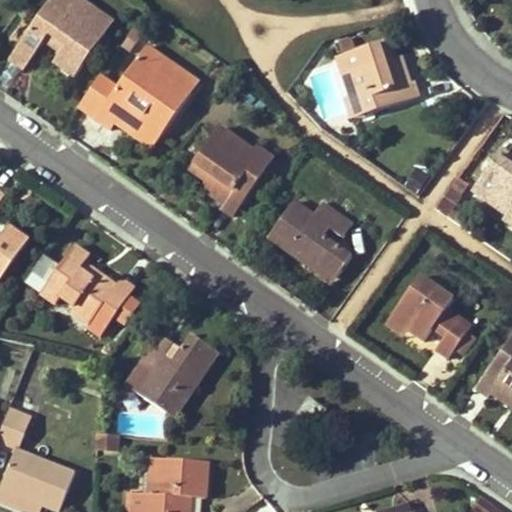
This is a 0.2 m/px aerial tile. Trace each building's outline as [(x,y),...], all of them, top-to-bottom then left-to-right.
[(82,0),(51,0),(11,57),(26,69),(45,42),(50,35),(66,46),(61,53),(54,62),(74,77),(95,47),(103,36),(114,21),(82,0)] [(135,26),(143,34),(157,14),(148,8),(135,26)] [(128,37),(136,42),(143,34),(135,26),(128,37)] [(50,35),(45,42),(61,53),(66,46),(50,35)] [(103,36),(95,47),(103,52),(110,42),(103,36)] [(341,51),(353,48),(350,39),(339,43),(341,51)] [(392,63),(385,43),(337,59),(349,99),(358,97),(364,115),(419,98),(414,84),(410,85),(405,71),(385,77),(382,66),(392,63)] [(79,106),(111,129),(117,122),(136,95),(152,107),(141,123),(161,137),(200,83),(148,45),(118,88),(100,76),(79,106)] [(382,66),(385,77),(405,71),(401,60),(392,63),(382,66)] [(246,105),(253,99),(242,88),(235,95),(246,105)] [(152,107),(136,95),(117,122),(153,148),(161,137),(141,123),(152,107)] [(364,115),(358,97),(349,99),(345,101),(351,120),(364,115)] [(255,152),(220,128),(190,170),(206,181),(213,171),(220,175),(208,192),(223,203),(220,208),(232,215),(264,171),(249,160),(255,152)] [(249,160),(264,171),(273,158),(258,148),(255,152),(249,160)] [(511,174),(510,174),(511,170),(511,157),(502,150),(473,191),(507,215),(511,209),(511,174)] [(220,175),(213,171),(206,181),(202,188),(208,192),(220,175)] [(0,192),(0,277),(27,240),(8,225),(1,236),(0,237),(0,197),(2,194),(0,192)] [(447,209),(452,203),(444,197),(435,209),(446,216),(456,223),(460,218),(447,209)] [(342,238),(351,225),(321,204),(312,217),(293,204),(268,239),(305,265),(310,259),(337,277),(350,258),(322,238),(314,232),(320,223),(329,229),(342,238)] [(511,209),(507,215),(503,221),(511,226),(511,209)] [(314,232),(322,238),(329,229),(320,223),(314,232)] [(75,247),(41,295),(55,305),(61,298),(74,307),(71,311),(87,323),(86,328),(99,337),(114,316),(127,298),(134,288),(121,279),(115,285),(97,273),(93,279),(80,271),(84,264),(89,257),(75,247)] [(337,277),(310,259),(305,265),(331,284),(337,277)] [(80,271),(93,279),(97,273),(84,264),(80,271)] [(451,300),(420,277),(391,319),(407,331),(423,342),(431,330),(445,309),(451,300)] [(127,298),(114,316),(125,324),(138,305),(127,298)] [(445,309),(431,330),(443,338),(457,318),(445,309)] [(470,327),(457,318),(443,338),(435,350),(447,360),(455,349),(463,354),(473,339),(466,333),(470,327)] [(403,337),(407,331),(391,319),(386,326),(403,337)] [(180,348),(171,341),(166,349),(154,340),(137,363),(150,372),(136,392),(172,416),(198,378),(193,374),(211,348),(191,333),(180,348)] [(154,340),(166,349),(171,341),(159,333),(154,340)] [(511,339),(475,391),(486,398),(490,393),(504,404),(511,393),(511,339)] [(217,352),(211,348),(193,374),(198,378),(217,352)] [(9,410),(29,418),(33,406),(14,397),(9,410)] [(314,425),(325,409),(309,398),(298,415),(314,425)] [(9,410),(0,431),(0,432),(20,441),(29,418),(9,410)] [(16,450),(20,441),(0,432),(0,446),(15,452),(16,450)] [(122,452),(98,435),(97,451),(122,452)] [(15,452),(1,490),(40,505),(57,511),(92,511),(93,506),(67,495),(75,473),(16,450),(15,452)] [(204,498),(206,463),(144,459),(141,495),(140,511),(188,511),(189,497),(204,498)] [(0,503),(21,511),(37,511),(40,505),(1,490),(0,491),(0,503)] [(129,511),(140,511),(141,495),(131,494),(129,511)] [(412,511),(410,502),(378,511),(377,511),(412,511)] [(479,503),(477,511),(499,511),(500,508),(479,503)]
